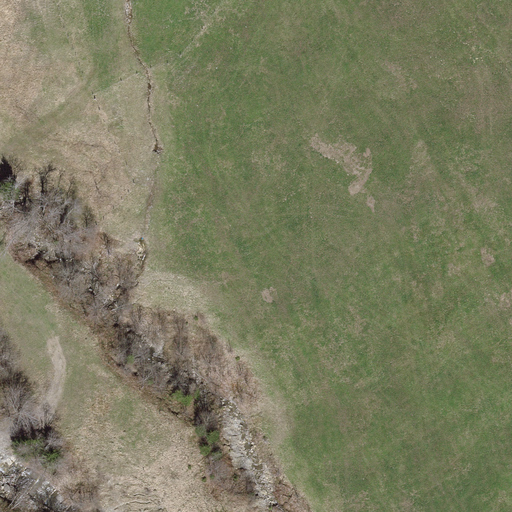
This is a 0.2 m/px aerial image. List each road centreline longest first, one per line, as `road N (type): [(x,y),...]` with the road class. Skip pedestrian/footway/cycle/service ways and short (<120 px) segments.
road 1 (track): [(0,308),(46,351),(54,371),(45,403),(0,436)]
road 2 (track): [(100,73),(62,109),(0,143)]
